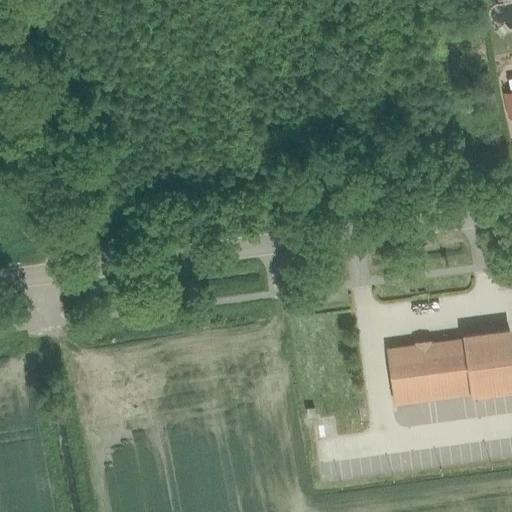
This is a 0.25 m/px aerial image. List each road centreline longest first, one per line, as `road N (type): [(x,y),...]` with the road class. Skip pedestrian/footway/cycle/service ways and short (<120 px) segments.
road 1 (secondary): [(0,277),(511,210)]
road 2 (unknown): [(132,260),(96,0)]
